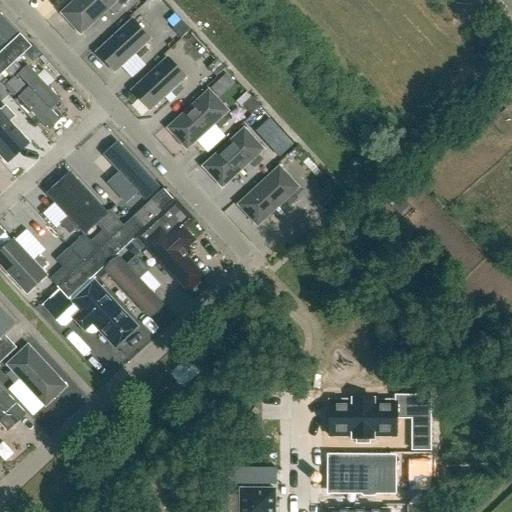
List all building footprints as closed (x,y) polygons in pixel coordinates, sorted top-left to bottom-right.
[(76,0),(61,14),(80,35),(108,10),(113,15),(122,7),(117,2),(118,0),(76,0)] [(0,47),(16,32),(0,14),(0,47)] [(149,52),(144,46),(150,40),(132,20),(97,53),(115,73),(135,54),(140,60),(149,52)] [(181,39),(190,31),(181,22),(172,30),(181,39)] [(16,56),(28,45),(31,48),(31,47),(20,35),(6,48),(9,51),(9,50),(15,57),(16,56)] [(0,58),(0,66),(2,69),(5,72),(18,59),(16,56),(15,57),(9,50),(9,51),(0,58)] [(150,111),(170,93),(175,98),(184,90),(179,85),(185,79),(167,58),(132,91),(150,111)] [(216,77),(225,69),(217,60),(208,68),(216,77)] [(27,65),(17,74),(28,86),(17,97),(48,129),(59,118),(49,108),(59,98),(27,65)] [(224,92),(213,81),(206,88),(209,91),(216,99),(224,92)] [(228,123),(223,117),(228,112),(216,99),(209,91),(167,129),(187,151),(214,125),(219,131),(228,123)] [(243,107),(252,99),(245,92),(235,101),(242,108),(243,107)] [(251,116),(260,108),(252,99),(243,107),(251,116)] [(0,153),(6,161),(29,140),(12,121),(20,113),(8,100),(0,107),(0,153)] [(162,127),(153,136),(164,147),(173,139),(162,127)] [(222,189),(249,164),(254,169),(263,161),(258,156),(264,150),(244,129),(202,167),(222,189)] [(286,154),(295,146),(287,137),(278,145),(286,154)] [(115,139),(94,158),(138,206),(159,187),(115,139)] [(279,167),(237,206),(257,227),(284,202),(289,207),(298,199),(293,194),(299,189),(279,167)] [(110,215),(71,173),(50,192),(88,234),(110,215)] [(321,192),(330,184),(322,175),(313,183),(321,192)] [(158,212),(161,215),(174,202),(163,190),(165,193),(153,205),(152,205),(158,211),(158,212)] [(158,212),(158,211),(152,205),(153,205),(150,202),(136,215),(139,217),(145,224),(158,212)] [(126,229),(126,230),(132,236),(134,239),(135,239),(148,227),(145,224),(139,217),(126,229)] [(167,234),(161,228),(144,243),(187,290),(204,274),(180,248),(191,238),(178,224),(167,234)] [(132,236),(126,230),(126,229),(124,226),(110,239),(113,242),(119,248),(132,236)] [(0,265),(26,294),(46,276),(41,270),(47,265),(39,257),(33,262),(14,241),(0,253),(0,265)] [(100,254),(106,260),(105,261),(108,264),(122,251),(119,248),(113,242),(100,254)] [(83,264),(70,249),(56,263),(63,270),(50,281),(57,288),(71,275),(73,278),(86,266),(83,264)] [(105,261),(106,260),(100,254),(97,251),(83,263),(86,266),(92,273),(92,272),(105,261)] [(162,305),(120,257),(106,270),(147,317),(162,305)] [(92,272),(92,273),(86,266),(73,278),(79,285),(81,288),(95,275),(92,272)] [(79,285),(73,278),(71,275),(57,288),(68,300),(69,300),(66,297),(79,285)] [(137,328),(94,280),(71,300),(81,310),(73,317),(84,329),(91,322),(115,348),(137,328)] [(0,308),(0,337),(15,324),(0,308)] [(16,348),(5,337),(5,336),(0,340),(0,357),(0,358),(13,346),(16,349),(16,348)] [(66,387),(28,346),(7,365),(12,371),(6,376),(14,385),(20,380),(45,407),(66,387)] [(0,422),(6,429),(24,413),(0,385),(0,422)] [(412,396),(412,451),(429,451),(430,451),(430,396),(427,396),(412,396)] [(329,402),(329,437),(353,437),(353,439),(373,440),(373,437),(396,437),(396,402),(373,402),(373,400),(353,400),(353,402),(329,402)] [(375,493),(393,493),(393,458),(329,458),(329,482),(329,486),(330,489),(333,492),(336,492),(339,493),(362,493),(364,495),(373,495),(375,493)] [(228,468),(227,484),(276,485),(277,468),(267,468),(228,468)] [(274,511),(275,490),(240,489),(239,511),(274,511)]
